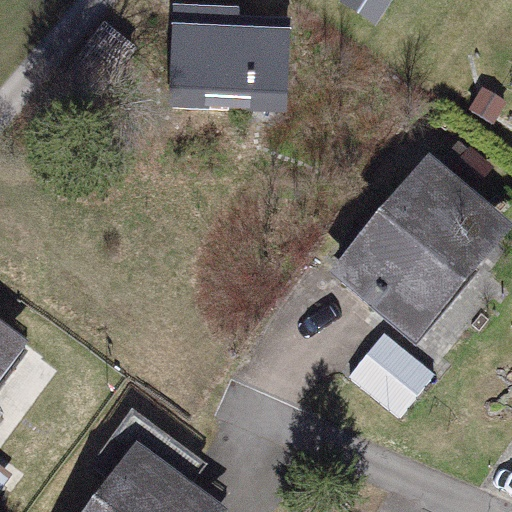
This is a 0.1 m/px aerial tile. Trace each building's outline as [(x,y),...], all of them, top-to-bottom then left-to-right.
[(302,23),(181,21),(180,107),(301,108),(302,23)] [(511,265),(511,231),(407,152),(376,192),(407,216),(345,296),(436,365),(511,265)] [(0,413),(40,357),(0,328),(0,413)] [(438,385),(383,348),(353,390),(408,428),(438,385)] [(221,511),(147,458),(108,511),(221,511)]
